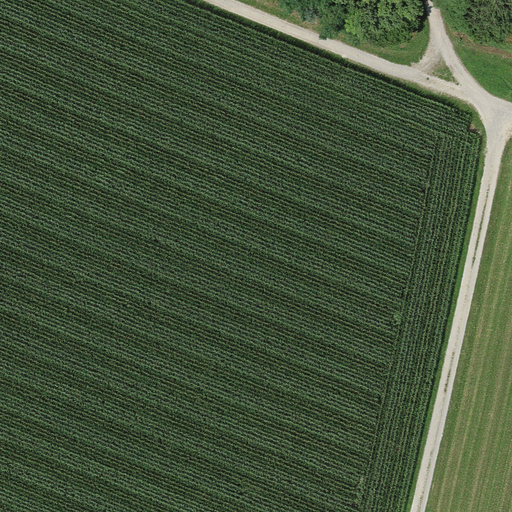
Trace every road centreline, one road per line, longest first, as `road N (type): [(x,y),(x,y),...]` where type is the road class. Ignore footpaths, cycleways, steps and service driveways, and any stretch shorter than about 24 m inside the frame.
road 1 (track): [(506,108),(417,511)]
road 2 (track): [(219,0),(408,74)]
